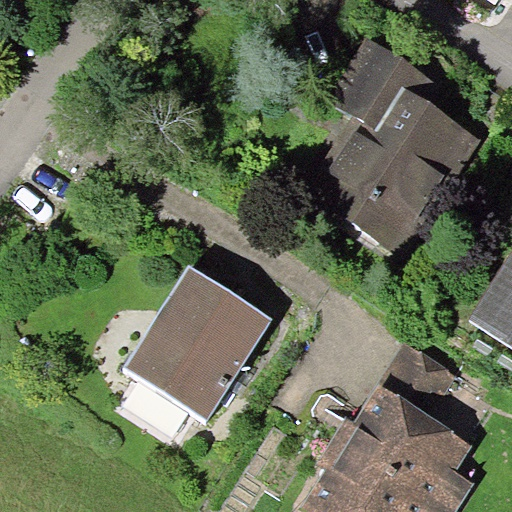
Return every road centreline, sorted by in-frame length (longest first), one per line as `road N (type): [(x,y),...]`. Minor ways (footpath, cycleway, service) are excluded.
road 1 (residential): [(43,102),(393,337)]
road 2 (residential): [(405,0),(511,65)]
road 3 (residential): [(109,0),(43,102)]
